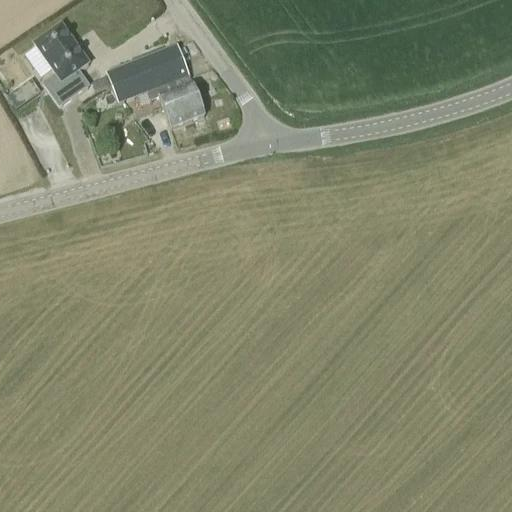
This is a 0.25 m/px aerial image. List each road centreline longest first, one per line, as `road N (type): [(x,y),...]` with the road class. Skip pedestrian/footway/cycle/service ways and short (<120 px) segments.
road 1 (tertiary): [(0,213),(274,143)]
road 2 (tertiary): [(274,143),(402,124),(511,87)]
road 3 (unclassified): [(274,143),(173,0)]
